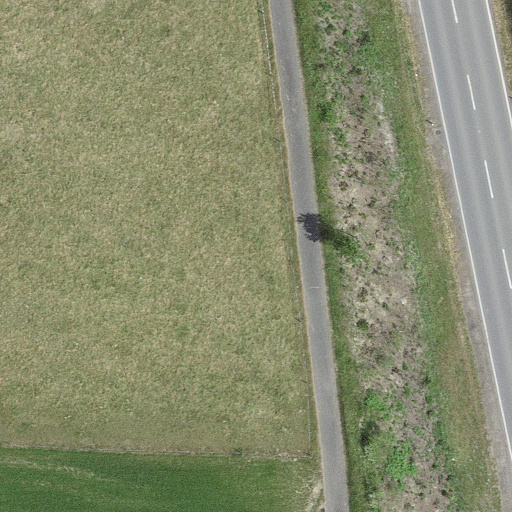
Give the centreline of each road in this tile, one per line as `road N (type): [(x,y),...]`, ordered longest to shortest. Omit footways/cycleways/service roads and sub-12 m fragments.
road 1 (track): [(276,0),(337,511)]
road 2 (primary): [(451,0),(511,296)]
